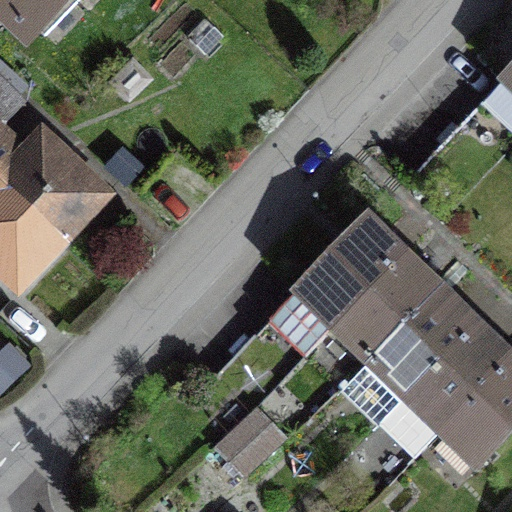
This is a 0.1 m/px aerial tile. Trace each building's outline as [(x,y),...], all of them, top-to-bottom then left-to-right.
[(0,0),(0,31),(26,55),(82,0),(0,0)] [(511,147),(511,71),(416,172),(453,207),(511,147)] [(0,94),(0,275),(14,289),(105,194),(35,127),(0,94)] [(335,327),(408,397),(382,424),(418,459),(444,431),(481,466),(511,433),(511,355),(493,338),(460,307),(422,271),(389,240),(369,220),(209,382),(245,418),(254,409),(335,327)] [(245,418),(215,449),(246,480),(286,440),(254,409),(245,418)]
